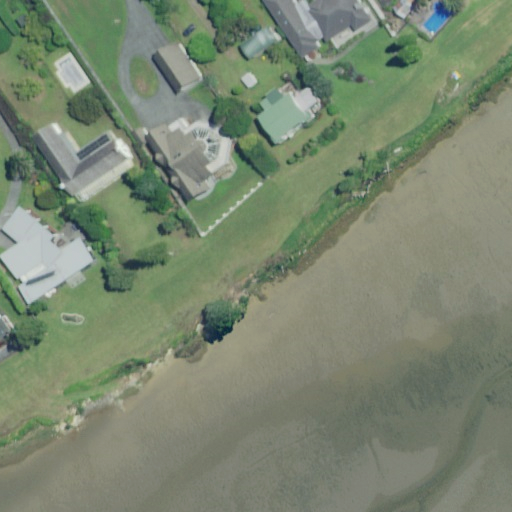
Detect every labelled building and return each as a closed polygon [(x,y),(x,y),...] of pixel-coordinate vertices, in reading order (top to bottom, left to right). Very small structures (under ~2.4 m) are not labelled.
[(305,0),(299,4),(295,0),(266,0),(306,58),(354,25),(357,31),(376,18),(363,0),(305,0)] [(405,0),(397,10),(408,20),(425,0),(405,0)] [(282,41),(272,27),(245,44),(255,59),(282,41)] [(325,101),(315,88),(300,99),(296,93),(290,97),(283,88),(265,102),(272,111),(264,117),(283,141),(317,116),(313,111),(325,101)] [(190,128),(183,118),(153,138),(194,203),(213,190),(208,182),(220,175),(218,173),(230,165),(236,141),(225,125),(201,121),(190,128)] [(63,137),(55,125),(37,138),(81,202),(136,165),(113,131),(81,153),(68,133),(63,137)] [(152,141),(144,129),(137,133),(144,146),(152,141)] [(28,284),(23,287),(35,304),(99,261),(83,238),(65,250),(55,241),(59,236),(24,205),(5,228),(24,243),(6,256),(22,279),(24,278),(28,284)] [(0,341),(15,332),(4,316),(2,318),(0,315),(0,341)]
